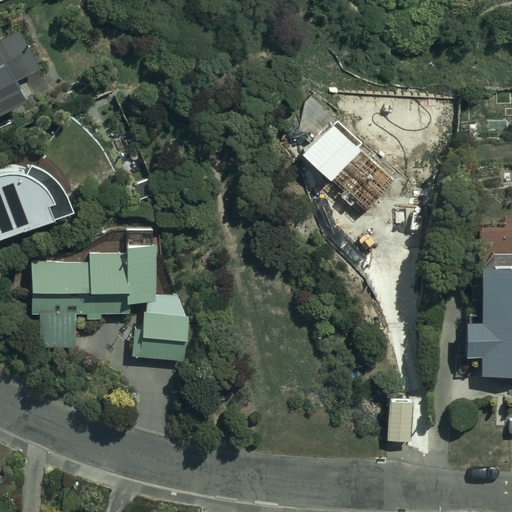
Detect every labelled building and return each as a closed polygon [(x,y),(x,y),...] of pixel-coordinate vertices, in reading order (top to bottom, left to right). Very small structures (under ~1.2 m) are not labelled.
[(20,22),(0,31),(0,105),(24,94),(13,72),(39,59),(20,22)] [(309,140),(301,148),(328,174),(330,172),(345,186),(342,189),(350,197),(355,191),(366,202),(396,171),(327,104),(300,132),(309,140)] [(0,223),(69,199),(69,197),(68,195),(68,193),(67,191),(67,189),(66,187),(65,185),(65,183),(64,182),(63,180),(62,178),(61,176),(59,174),(58,173),(57,171),(56,170),(54,168),(53,166),(51,165),(50,164),(48,162),(47,161),(45,160),(43,159),(41,158),(40,157),(38,156),(36,155),(34,154),(32,153),(30,152),(28,152),(26,151),(24,151),(22,150),(20,160),(18,159),(17,159),(15,159),(14,159),(12,158),(11,158),(9,158),(8,158),(6,158),(5,158),(4,158),(2,158),(1,158),(0,158),(0,223)] [(153,237),(153,221),(128,221),(128,239),(126,239),(126,244),(92,244),(92,252),(32,252),(33,305),(40,305),(40,338),(79,338),(79,306),(88,306),(88,311),(104,311),(104,305),(134,305),(134,297),(142,297),(141,314),(131,314),(129,351),(187,354),(189,308),(179,286),(156,286),(155,237),(153,237)] [(511,258),(480,259),(480,312),(466,312),(466,344),(482,344),(482,363),(511,362),(511,258)] [(411,394),(387,395),(388,431),(411,431),(411,394)]
